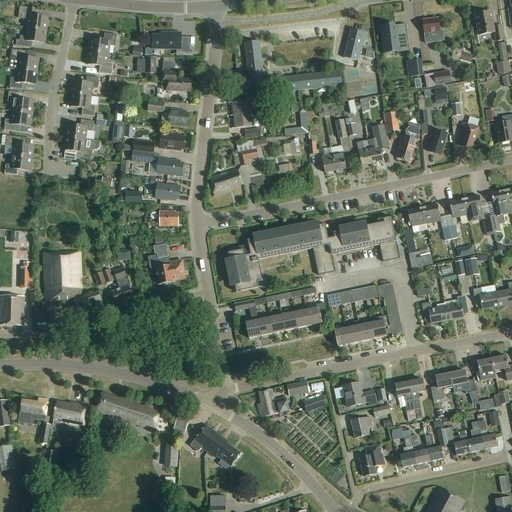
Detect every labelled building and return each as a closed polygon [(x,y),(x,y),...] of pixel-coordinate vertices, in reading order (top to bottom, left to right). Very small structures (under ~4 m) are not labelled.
[(28,20),(27,29),(47,31),(49,18),(36,17),(37,10),(20,8),(19,15),(23,15),(23,19),(28,20)] [(495,34),(496,42),(504,41),(502,26),(494,28),(491,13),(476,15),(479,36),(495,34)] [(440,31),(438,19),(423,21),(424,34),(425,42),(426,44),(445,42),(444,31),(440,31)] [(396,29),(395,25),(394,25),(381,27),(380,27),(383,55),(384,55),(384,54),(409,51),(409,52),(410,52),(406,25),(405,25),(406,28),(396,29)] [(47,31),(27,29),(26,37),(21,37),(20,41),(17,41),(16,47),(32,49),(32,43),(46,44),(47,31)] [(351,30),(348,45),(362,48),(365,34),(351,30)] [(91,39),(89,53),(109,55),(110,47),(116,47),(117,36),(105,34),(104,41),(91,39)] [(181,34),(172,34),(172,36),(153,36),(152,50),(181,51),(181,57),(188,57),(189,45),(181,44),(181,34)] [(245,44),(247,58),(261,57),(260,42),(245,44)] [(498,45),(501,63),(508,61),(505,44),(498,45)] [(362,48),(348,45),(344,59),(358,62),(362,48)] [(133,48),(133,56),(141,57),(142,49),(133,48)] [(9,69),(18,70),(38,73),(40,60),(27,58),(27,52),(12,50),(9,69)] [(366,51),(364,58),(374,60),(373,53),(366,51)] [(109,55),(89,53),(87,66),(101,67),(100,74),(112,76),(114,64),(108,64),(109,55)] [(462,54),(460,61),(470,63),(472,57),(462,54)] [(247,58),(249,73),(263,71),(261,57),(247,58)] [(145,74),(156,74),(156,60),(146,59),(145,74)] [(422,63),(421,61),(421,60),(414,61),(408,62),(411,78),(423,76),(423,71),(422,63)] [(496,64),(498,76),(510,74),(508,62),(496,64)] [(163,91),(166,91),(166,92),(191,93),(191,80),(176,79),(176,63),(163,63),(163,91)] [(38,73),(18,70),(17,79),(11,79),(10,89),(22,90),(23,84),(36,86),(38,73)] [(263,71),(249,73),(250,87),(265,86),(263,71)] [(326,74),(328,88),(343,87),(341,72),(326,74)] [(448,72),(424,76),(425,88),(450,84),(448,72)] [(326,74),(312,76),(313,90),(328,88),(326,74)] [(299,92),(313,90),(312,76),(297,77),(299,92)] [(73,82),(72,95),(92,97),(93,89),(98,89),(100,79),(87,77),(86,83),(73,82)] [(299,92),(297,77),(283,79),(284,93),(299,92)] [(509,77),(502,78),(504,88),(510,87),(509,77)] [(446,88),(434,90),(435,98),(447,96),(446,88)] [(13,103),(12,112),(32,115),(34,102),(21,100),(22,94),(9,93),(8,103),(13,103)] [(92,97),(72,95),(70,108),(83,109),(82,116),(95,118),(96,106),(98,107),(98,98),(92,97)] [(233,104),(234,117),(257,114),(257,112),(251,112),(250,105),(256,104),(255,99),(248,100),(248,102),(233,104)] [(149,102),(148,112),(164,114),(165,104),(149,102)] [(268,103),(260,104),(261,111),(268,110),(268,103)] [(460,104),(451,105),(452,118),(461,117),(460,104)] [(486,121),(496,120),(495,109),(486,109),(486,121)] [(186,112),(171,111),(169,126),(188,128),(189,115),(185,115),(186,112)] [(32,115),(12,112),(11,121),(6,120),(4,131),(17,132),(18,126),(31,128),(32,115)] [(285,130),(285,136),(308,134),(306,113),(300,114),(301,129),(285,130)] [(396,113),(384,115),(386,133),(398,132),(396,113)] [(427,113),(419,113),(420,125),(428,125),(427,113)] [(257,114),(234,117),(236,129),(253,127),(251,117),(258,116),(257,114)] [(511,129),(511,116),(502,118),(503,124),(496,125),(500,144),(511,142),(511,137),(511,130),(511,129)] [(68,125),(66,138),(86,141),(87,132),(93,133),(94,122),(82,121),(81,127),(68,125)] [(338,140),(340,139),(347,138),(344,121),(334,123),(338,140)] [(115,123),(114,133),(123,134),(123,133),(124,125),(124,124),(115,123)] [(479,129),(464,124),(461,133),(465,134),(461,147),(473,151),(479,129)] [(354,125),(347,126),(349,137),(357,136),(354,125)] [(375,140),(368,142),(373,164),(383,162),(380,149),(388,147),(384,126),(372,129),(375,140)] [(396,158),(399,159),(411,162),(417,141),(418,142),(420,136),(420,130),(413,128),(407,133),(409,135),(408,138),(401,136),(399,145),(400,145),(399,150),(400,150),(399,153),(398,152),(396,158)] [(259,138),(261,138),(261,137),(260,131),(260,130),(259,130),(253,130),(254,139),(259,138)] [(448,135),(432,130),(429,139),(433,140),(430,153),(441,157),(448,135)] [(186,137),(162,135),(160,150),(181,152),(182,150),(185,150),(186,137)] [(14,148),(13,157),(33,159),(35,146),(21,145),(22,139),(7,137),(5,147),(14,148)] [(101,143),(86,141),(66,138),(64,151),(77,153),(77,159),(92,161),(93,151),(97,151),(100,149),(101,143)] [(295,144),(290,144),(291,155),(300,153),(298,139),(294,140),(295,144)] [(258,159),(256,146),(262,145),(261,141),(255,142),(255,141),(236,144),(241,167),(250,165),(249,161),(258,159)] [(135,142),(134,152),(154,155),(155,144),(135,142)] [(373,164),(368,142),(357,144),(358,150),(362,167),(373,164)] [(316,143),(308,143),(310,156),(317,155),(316,143)] [(333,156),(336,172),(347,170),(343,154),(343,153),(342,147),(332,149),(333,156)] [(154,155),(134,152),(133,162),(152,165),(154,155)] [(336,172),(333,156),(322,158),(325,174),(336,172)] [(33,159),(13,157),(11,166),(6,165),(5,175),(17,177),(18,171),(31,172),(33,159)] [(182,178),(184,165),(180,164),(181,161),(159,159),(157,175),(182,178)] [(210,181),(215,199),(231,194),(230,191),(242,186),(238,170),(220,175),(219,177),(210,181)] [(103,178),(102,186),(112,188),(113,180),(103,178)] [(181,187),(162,185),(161,200),(176,202),(176,199),(180,200),(181,187)] [(496,217),(490,218),(494,233),(500,231),(499,225),(505,224),(503,216),(511,214),(510,207),(506,191),(491,194),(496,217)] [(142,204),(143,195),(126,194),(125,203),(142,204)] [(469,222),(484,219),(480,197),(464,200),(467,211),(468,216),(469,222)] [(467,211),(464,200),(449,203),(453,219),(468,216),(467,211)] [(438,206),(423,209),(425,220),(426,225),(441,221),(438,206)] [(420,221),(425,220),(423,209),(407,212),(411,228),(421,226),(420,221)] [(175,212),(160,212),(160,227),(178,227),(178,215),(175,215),(175,212)] [(259,235),(260,239),(248,241),(249,249),(239,252),(238,249),(229,251),(230,254),(228,254),(231,266),(227,267),(231,282),(234,281),(237,293),(259,289),(258,283),(263,282),(259,261),(313,250),(319,276),(336,273),(332,256),(380,246),(383,263),(400,259),(392,218),(383,220),(384,223),(361,228),(360,224),(345,228),(346,231),(333,234),(334,238),(329,240),(326,225),(314,228),(313,224),(259,235)] [(486,234),(494,233),(490,218),(483,220),(486,234)] [(449,228),(451,241),(457,240),(454,227),(449,228)] [(451,241),(449,228),(442,230),(444,242),(451,241)] [(404,232),(411,269),(420,268),(419,266),(433,263),(431,256),(415,259),(411,241),(413,241),(410,230),(404,232)] [(11,232),(10,241),(19,242),(20,233),(11,232)] [(170,264),(167,246),(155,248),(156,255),(158,254),(158,257),(149,258),(151,270),(156,269),(157,276),(158,277),(160,286),(162,285),(163,286),(167,285),(168,284),(174,283),(174,281),(185,279),(182,262),(170,264)] [(46,302),(75,301),(82,299),(80,254),(45,255),(46,302)] [(465,262),(468,278),(479,276),(476,260),(465,262)] [(463,262),(455,263),(457,277),(465,275),(463,262)] [(21,269),(20,289),(33,289),(33,264),(30,264),(30,269),(21,269)] [(113,273),(120,290),(112,293),(117,305),(133,299),(129,287),(128,287),(125,278),(127,277),(123,269),(113,273)] [(104,272),(106,284),(114,281),(110,270),(104,272)] [(106,284),(104,272),(94,276),(98,287),(106,284)] [(510,292),(496,294),(499,307),(511,304),(511,284),(509,285),(510,292)] [(364,289),(366,301),(379,298),(376,287),(364,289)] [(315,288),(303,291),(304,297),(316,294),(315,288)] [(354,304),(366,301),(364,289),(352,292),(354,304)] [(430,289),(417,291),(418,298),(431,296),(430,289)] [(499,307),(496,294),(482,297),(481,290),(474,291),(477,308),(482,307),(482,310),(499,307)] [(292,299),(304,297),(303,291),(291,294),(292,299)] [(352,292),(340,294),(342,306),(354,304),(352,292)] [(82,323),(94,319),(107,315),(99,293),(82,299),(75,301),(82,323)] [(280,302),(292,299),(291,294),(278,296),(280,302)] [(342,306),(340,294),(327,297),(330,309),(342,306)] [(268,304),(280,302),(278,296),(266,299),(268,304)] [(0,297),(0,302),(0,311),(1,312),(0,326),(23,327),(24,298),(0,297)] [(459,306),(445,308),(448,321),(464,318),(463,315),(468,314),(465,298),(458,299),(459,306)] [(266,299),(254,301),(255,307),(268,304),(266,299)] [(255,307),(254,301),(236,305),(237,311),(250,309),(253,322),(246,324),(249,340),(262,337),(258,321),(255,307)] [(307,311),(310,327),(323,324),(321,315),(327,314),(325,304),(319,305),(319,308),(307,311)] [(448,321),(445,308),(432,311),(430,304),(423,305),(426,322),(431,321),(431,324),(448,321)] [(298,329),(310,327),(307,311),(295,313),(298,329)] [(286,332),(298,329),(295,313),(283,316),(286,332)] [(283,316),(271,319),(274,334),(286,332),(283,316)] [(371,324),(375,340),(387,337),(383,317),(378,319),(378,322),(371,324)] [(271,319),(258,321),(262,337),(274,334),(271,319)] [(354,327),(347,329),(350,345),(362,342),(358,322),(354,323),(354,327)] [(359,322),(358,322),(362,342),(375,340),(371,324),(359,326),(359,322)] [(350,345),(347,329),(334,332),(338,348),(350,345)] [(507,357),(492,360),(495,376),(506,375),(507,382),(511,381),(511,366),(509,367),(507,357)] [(478,382),(496,378),(495,376),(492,360),(477,363),(479,373),(477,374),(478,382)] [(465,372),(451,375),(453,387),(464,385),(466,395),(477,393),(474,380),(468,382),(465,372)] [(453,387),(451,375),(436,378),(438,388),(431,389),(434,403),(445,400),(443,389),(453,387)] [(415,411),(421,410),(418,394),(425,392),(423,380),(409,383),(415,411)] [(309,389),(308,385),(308,382),(288,386),(290,398),(310,394),(309,389)] [(408,412),(415,411),(409,383),(395,386),(397,398),(405,396),(408,412)] [(362,395),(360,384),(344,387),(348,408),(369,404),(369,407),(378,405),(375,392),(362,395)] [(278,414),(278,413),(280,412),(280,413),(292,410),(289,398),(278,401),(275,389),(260,393),(262,405),(258,405),(261,417),(278,414)] [(386,400),(384,390),(378,392),(380,402),(386,400)] [(499,393),(502,405),(509,404),(507,392),(499,393)] [(121,400),(102,394),(97,412),(119,419),(118,420),(154,432),(161,412),(161,411),(145,405),(144,409),(138,407),(139,404),(122,398),(121,400)] [(323,397),(303,403),(307,414),(326,407),(323,397)] [(48,401),(39,400),(38,404),(22,401),(20,418),(33,420),(33,418),(46,420),(48,401)] [(0,414),(3,415),(9,414),(7,401),(0,402),(0,414)] [(70,405),(57,403),(54,419),(62,421),(62,423),(85,427),(89,407),(81,406),(81,405),(70,403),(70,405)] [(388,407),(373,410),(375,419),(390,415),(388,407)] [(497,413),(489,415),(490,422),(498,420),(497,413)] [(173,431),(184,434),(190,420),(178,416),(173,431)] [(372,427),(370,418),(351,422),(355,439),(370,436),(368,428),(372,427)] [(473,441),(468,442),(471,454),(484,451),(478,423),(478,420),(471,422),(472,424),(473,431),(471,432),(473,441)] [(390,421),(383,422),(384,429),(392,427),(390,421)] [(433,423),(435,431),(443,429),(441,421),(433,423)] [(478,423),(484,451),(498,448),(496,436),(488,438),(485,422),(478,423)] [(43,444),(48,445),(52,424),(44,423),(41,444),(43,444)] [(198,452),(201,448),(208,453),(221,437),(206,426),(194,442),(194,443),(191,447),(198,452)] [(444,430),(448,446),(454,445),(451,429),(444,430)] [(448,446),(444,430),(438,432),(441,448),(448,446)] [(403,469),(417,466),(414,454),(413,448),(411,438),(410,432),(403,434),(407,449),(404,450),(406,456),(400,457),(403,469)] [(468,442),(466,432),(459,434),(461,444),(454,445),(457,457),(471,454),(468,442)] [(428,451),(430,463),(444,460),(442,448),(435,449),(432,436),(425,437),(428,451)] [(221,437),(208,453),(216,459),(217,457),(231,467),(241,454),(227,444),(228,442),(221,437)] [(418,437),(411,438),(413,448),(420,447),(418,437)] [(13,446),(0,447),(0,457),(2,472),(17,470),(13,446)] [(385,465),(380,446),(366,449),(368,457),(360,459),(364,478),(376,475),(375,468),(385,465)] [(166,447),(164,468),(178,468),(179,448),(166,447)] [(49,450),(47,463),(55,464),(56,451),(49,450)] [(417,466),(430,463),(428,451),(414,454),(417,466)] [(511,491),(510,474),(500,475),(501,492),(511,491)] [(460,511),(466,502),(443,490),(439,487),(425,511),(460,511)] [(206,510),(205,511),(226,511),(226,497),(210,497),(211,510),(206,510)]
